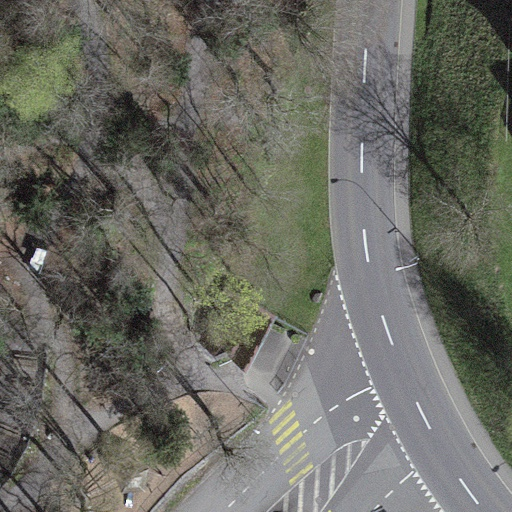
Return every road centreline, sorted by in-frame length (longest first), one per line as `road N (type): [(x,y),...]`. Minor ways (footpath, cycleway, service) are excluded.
road 1 (secondary): [(366,0),(357,187),(365,253),(394,354)]
road 2 (residential): [(394,354),(211,511)]
road 3 (secondary): [(394,354),(443,457),(482,511)]
